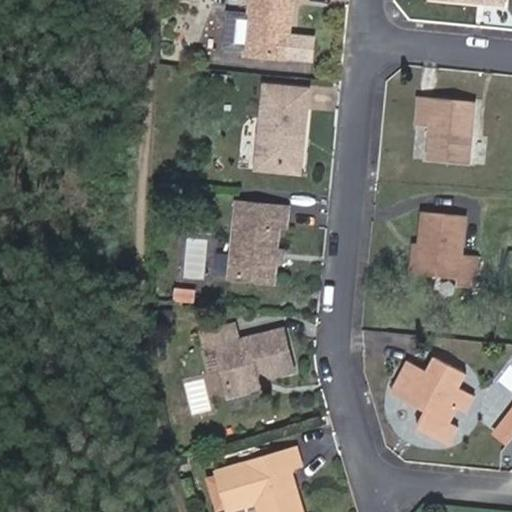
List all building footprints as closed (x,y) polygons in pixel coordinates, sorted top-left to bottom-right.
[(277,27),(285,28),(288,0),(245,0),(244,14),(221,11),(218,47),(241,50),(240,54),(282,59),(284,37),(277,37),(277,27)] [(284,37),(285,28),(277,27),(277,37),(284,37)] [(260,86),(252,163),(289,167),(292,139),(300,139),(305,90),(260,86)] [(467,165),(474,102),(415,96),(411,124),(427,126),(424,160),(467,165)] [(289,167),(252,163),(251,171),(296,175),(300,139),(292,139),(289,167)] [(272,259),(273,249),(277,226),(283,226),(285,206),(234,200),(226,276),(269,281),(272,259)] [(420,243),(417,278),(457,283),(456,291),(475,293),(478,259),(460,256),(465,219),(423,213),(420,243)] [(207,277),(222,279),(225,242),(210,241),(207,277)] [(407,277),(417,278),(420,243),(410,242),(407,277)] [(282,250),(273,249),(272,259),(281,260),(282,250)] [(170,288),(169,301),(189,303),(190,290),(170,288)] [(253,379),(288,370),(279,329),(232,340),(228,323),(196,331),(201,350),(211,347),(224,394),(254,386),(253,379)] [(456,409),(466,391),(459,387),(466,373),(433,357),(426,369),(408,360),(389,393),(422,411),(413,428),(446,445),(457,427),(448,422),(456,409)] [(475,396),(466,391),(456,409),(464,413),(475,396)] [(500,429),(511,437),(511,417),(510,416),(500,429)] [(300,511),(296,490),(284,487),(281,480),(290,467),(298,465),(293,448),(214,471),(225,511),(226,511),(254,505),(265,508),(265,511),(300,511)] [(284,487),(296,490),(290,467),(281,480),(284,487)]
